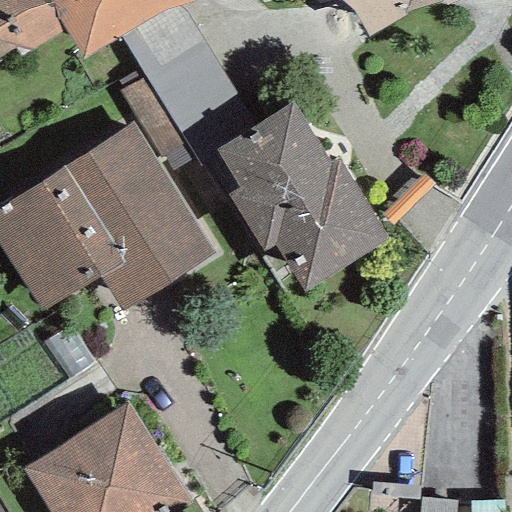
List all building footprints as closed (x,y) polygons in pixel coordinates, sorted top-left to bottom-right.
[(0,0),(0,64),(126,0),(0,0)] [(154,0),(131,12),(177,105),(233,78),(194,0),(154,0)] [(338,0),(351,25),(404,0),(338,0)] [(150,61),(125,76),(150,117),(175,102),(150,61)] [(310,90),(222,136),(297,279),(385,233),(310,90)] [(130,117),(0,193),(0,247),(35,306),(97,269),(116,302),(208,248),(130,117)] [(129,395),(23,453),(55,511),(170,511),(189,502),(129,395)] [(467,511),(469,491),(417,488),(415,511),(467,511)]
